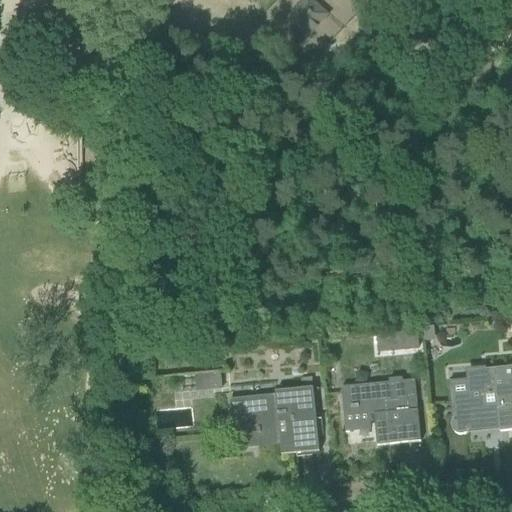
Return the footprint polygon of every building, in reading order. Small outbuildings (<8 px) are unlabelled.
[(300,46),(327,17),(309,0),(306,0),(281,27),(300,46)] [(476,13),(478,0),(447,0),(446,6),(476,13)] [(451,47),(455,23),(419,16),(414,39),(451,47)] [(78,75),(77,42),(64,43),(64,76),(78,75)] [(382,66),(384,49),(374,48),(373,65),(382,66)] [(236,69),(236,59),(220,57),(220,68),(236,69)] [(484,97),(491,60),(476,57),(468,94),(484,97)] [(240,59),(240,73),(256,73),(256,59),(240,59)] [(451,87),(453,77),(404,67),(402,76),(451,87)] [(418,334),(394,336),(395,352),(413,351),(419,350),(418,334)] [(511,368),(486,371),(487,379),(448,383),(452,419),(454,419),(453,420),(452,422),(452,423),(451,425),(451,427),(451,428),(452,430),(452,432),(453,433),(454,434),(456,435),(458,436),(459,436),(461,437),(463,436),(464,436),(466,435),(467,434),(469,433),(469,432),(488,430),(487,426),(499,425),(500,434),(511,432),(511,368)] [(196,393),(222,391),(221,376),(195,378),(196,393)] [(389,384),(341,389),(345,427),(348,427),(348,426),(370,424),(369,417),(374,416),(374,417),(377,448),(421,443),(418,412),(413,412),(413,408),(412,404),(417,403),(415,382),(402,383),(402,379),(394,380),(388,381),(389,384)] [(282,456),(318,452),(312,390),(275,393),(276,397),(230,401),(232,422),(236,421),(239,445),(281,441),(282,456)] [(140,458),(148,457),(145,441),(138,442),(140,458)]
